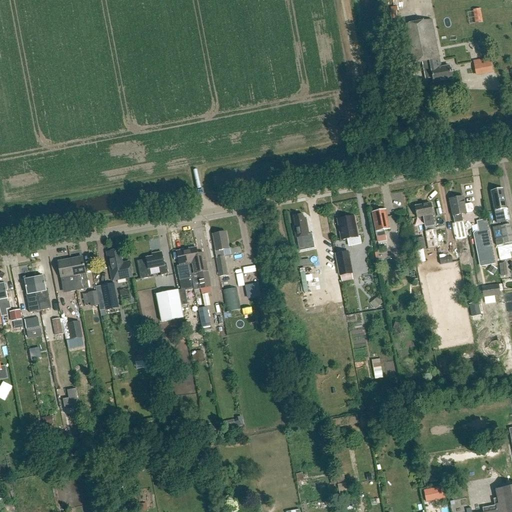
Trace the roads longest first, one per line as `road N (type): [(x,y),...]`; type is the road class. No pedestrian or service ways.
road 1 (unclassified): [(0,252),(349,185)]
road 2 (unclassified): [(511,154),(349,185)]
